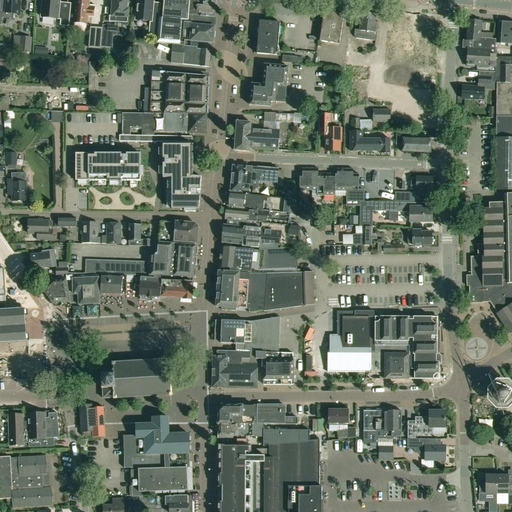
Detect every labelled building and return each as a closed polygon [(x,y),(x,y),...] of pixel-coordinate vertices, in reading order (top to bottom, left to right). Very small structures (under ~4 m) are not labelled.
[(21,1),(19,1),(19,0),(6,0),(6,1),(0,0),(0,4),(0,10),(2,10),(1,18),(13,19),(14,14),(20,14),(21,1)] [(42,0),(41,17),(61,19),(61,25),(69,26),(70,12),(63,12),(63,8),(59,7),(59,0),(42,0)] [(94,17),(95,5),(89,5),(89,0),(75,0),(73,23),(86,25),(87,17),(94,17)] [(126,0),(112,0),(112,16),(109,16),(109,22),(115,22),(115,24),(120,24),(121,26),(127,26),(128,24),(129,17),(128,16),(128,9),(126,9),(126,0)] [(159,8),(160,8),(160,3),(154,3),(154,0),(136,0),(134,21),(150,22),(148,36),(157,37),(159,8)] [(159,8),(157,37),(156,42),(184,45),(184,40),(213,42),(214,26),(213,26),(214,17),(215,17),(216,4),(214,1),(205,0),(200,0),(199,0),(164,0),(163,8),(160,8),(159,8)] [(319,41),(339,44),(344,14),(324,11),(319,41)] [(374,24),(375,15),(362,13),(359,30),(355,29),(353,38),(369,40),(369,39),(375,40),(376,32),(375,32),(376,24),(374,24)] [(425,15),(391,13),(390,30),(430,33),(431,21),(424,21),(425,15)] [(490,39),(490,38),(480,38),(481,22),(467,20),(465,40),(470,40),(470,48),(468,48),(466,66),(476,67),(476,71),(494,73),(496,51),(495,51),(495,40),(490,39)] [(254,47),(257,48),(256,54),(277,55),(280,23),(259,21),(258,38),(255,38),(254,47)] [(500,22),(498,43),(508,44),(508,45),(511,45),(511,22),(510,22),(509,23),(507,23),(506,22),(502,22),(501,23),(500,22)] [(102,25),(102,28),(101,28),(100,37),(102,37),(101,44),(101,47),(112,48),(113,36),(117,36),(117,25),(108,25),(107,26),(102,25)] [(100,37),(101,28),(90,27),(88,47),(100,48),(101,47),(101,44),(102,37),(100,37)] [(31,53),(32,38),(14,36),(12,52),(31,53)] [(440,59),(439,43),(404,45),(404,52),(408,52),(408,60),(414,60),(413,57),(419,57),(419,60),(440,59)] [(171,63),(182,64),(209,67),(211,50),(197,48),(197,47),(172,45),(171,63)] [(0,64),(7,65),(8,55),(0,54),(0,64)] [(282,62),(301,64),(301,58),(297,58),(297,57),(282,55),(282,62)] [(511,189),(511,57),(503,57),(503,65),(499,65),(499,82),(497,82),(496,138),(497,138),(496,190),(511,189)] [(76,73),(89,74),(89,63),(76,62),(76,73)] [(262,84),(251,83),(249,104),(270,106),(270,101),(284,102),(287,66),(264,64),(262,84)] [(119,77),(117,68),(107,70),(108,78),(119,77)] [(144,102),(143,102),(143,113),(150,113),(150,114),(204,115),(204,114),(206,76),(152,71),(151,88),(145,88),(144,102)] [(413,73),(413,84),(426,85),(426,73),(413,73)] [(362,95),(372,94),(371,83),(362,83),(362,95)] [(478,87),(463,86),(462,98),(477,99),(477,97),(483,98),(484,86),(478,85),(478,87)] [(373,110),(373,122),(390,122),(390,110),(373,110)] [(143,113),(122,113),(122,135),(130,135),(131,129),(142,129),(142,135),(150,135),(154,135),(154,131),(205,132),(205,114),(204,114),(204,115),(150,114),(150,113),(143,113)] [(263,113),(263,122),(274,122),(275,113),(263,113)] [(325,136),(325,141),(326,141),(326,150),(339,150),(339,141),(341,141),(341,134),(340,134),(340,128),(331,128),(331,114),(318,114),(318,136),(325,136)] [(360,131),(360,118),(351,118),(351,131),(360,131)] [(236,121),(234,150),(248,151),(249,148),(278,150),(279,130),(250,128),(250,122),(236,121)] [(52,133),(60,133),(59,122),(51,123),(52,133)] [(396,131),(396,145),(402,145),(402,152),(431,153),(431,139),(409,138),(409,132),(396,131)] [(372,152),(372,151),(381,151),(381,153),(389,153),(389,139),(362,139),(362,132),(350,132),(350,151),(367,151),(367,152),(372,152)] [(163,158),(162,158),(162,164),(163,164),(163,178),(167,178),(167,207),(171,207),(171,209),(185,209),(185,212),(195,212),(195,209),(199,209),(199,205),(200,196),(201,190),(200,190),(201,177),(192,177),(192,145),(163,145),(163,158)] [(6,153),(6,166),(17,166),(17,153),(6,153)] [(121,154),(95,154),(95,153),(89,153),(89,154),(76,154),(76,160),(75,160),(75,164),(75,181),(78,181),(86,181),(89,181),(95,181),(98,181),(106,181),(107,181),(108,181),(110,181),(117,181),(120,181),(127,181),(130,181),(137,181),(140,181),(140,176),(142,176),(142,167),(140,167),(140,154),(127,154),(127,153),(121,153),(121,154)] [(229,190),(229,191),(232,192),(246,193),(275,196),(278,168),(257,166),(257,168),(233,165),(231,184),(230,185),(229,190)] [(302,168),(302,177),(300,177),(300,190),(311,190),(312,168),(302,168)] [(311,190),(317,191),(317,195),(323,195),(323,176),(318,176),(318,168),(312,168),(311,190)] [(346,191),(346,169),(337,169),(337,173),(335,173),(335,196),(335,191),(346,191)] [(346,201),(358,202),(358,189),(358,174),(353,174),(353,169),(346,169),(346,191),(346,196),(346,201)] [(27,182),(26,182),(26,173),(11,174),(11,180),(8,180),(8,195),(12,195),(12,201),(27,201),(27,199),(29,199),(29,190),(27,190),(27,182)] [(323,195),(335,196),(335,173),(325,173),(325,176),(323,176),(323,195)] [(417,176),(417,178),(411,177),(410,189),(416,190),(416,195),(425,195),(425,189),(432,189),(433,177),(417,176)] [(232,192),(229,191),(227,207),(289,214),(290,214),(292,199),(275,198),(275,196),(246,193),(232,192)] [(394,202),(410,202),(411,192),(394,192),(394,202)] [(471,282),(469,282),(469,303),(482,303),(482,300),(488,300),(497,313),(496,314),(510,334),(511,332),(511,193),(505,194),(505,202),(489,203),(489,208),(482,209),(483,244),(477,244),(477,256),(470,256),(471,282)] [(410,202),(394,202),(360,202),(360,225),(372,226),(372,211),(408,212),(408,213),(410,213),(410,221),(432,222),(432,210),(415,209),(415,202),(410,202)] [(227,207),(225,219),(227,219),(268,223),(268,219),(289,221),(289,214),(227,207)] [(75,227),(75,217),(59,217),(59,218),(55,218),(54,226),(59,226),(59,227),(75,227)] [(226,225),(223,225),(222,243),(242,245),(242,247),(259,248),(259,245),(279,247),(298,248),(300,227),(288,226),(289,221),(268,219),(268,223),(227,219),(226,225)] [(48,220),(29,220),(28,234),(37,234),(37,240),(53,240),(53,230),(48,230),(48,220)] [(168,222),(167,231),(160,230),(159,243),(196,245),(196,242),(197,242),(198,227),(195,224),(176,222),(176,223),(168,222)] [(97,224),(97,223),(83,223),(82,223),(82,243),(100,244),(100,238),(100,237),(97,237),(97,224)] [(118,244),(118,243),(120,243),(120,224),(107,224),(107,237),(102,237),(102,243),(109,243),(109,244),(118,244)] [(140,242),(140,240),(140,226),(138,226),(137,224),(134,224),(133,226),(129,226),(129,246),(150,246),(150,241),(140,242)] [(372,226),(362,226),(355,227),(355,235),(352,235),(352,245),(362,245),(371,245),(372,226)] [(413,230),(408,230),(408,244),(413,244),(413,245),(431,245),(431,232),(420,232),(420,230),(413,230)] [(341,234),(342,244),(351,244),(351,234),(341,234)] [(404,252),(404,246),(384,246),(384,240),(378,240),(378,243),(377,243),(377,253),(383,253),(384,252),(404,252)] [(193,278),(196,245),(159,243),(158,251),(155,250),(154,251),(152,254),(152,255),(151,255),(151,262),(86,260),(85,274),(193,278)] [(219,270),(256,273),(297,272),(297,266),(295,266),(295,255),(297,254),(296,249),(261,250),(240,249),(221,247),(219,267),(220,267),(219,270)] [(33,270),(57,266),(54,249),(42,251),(42,253),(31,255),(33,270)] [(0,342),(28,341),(26,310),(7,312),(4,273),(4,271),(0,271),(0,342)] [(314,273),(296,273),(268,274),(260,274),(249,274),(219,271),(216,307),(222,307),(221,310),(236,311),(236,308),(249,310),(248,312),(251,313),(264,311),(268,311),(314,306),(314,273)] [(79,305),(99,304),(99,293),(98,293),(97,275),(80,276),(80,279),(73,279),(73,276),(67,276),(71,294),(79,294),(79,305)] [(69,295),(71,294),(67,276),(57,276),(44,278),(49,283),(43,289),(55,304),(71,304),(69,295)] [(122,278),(101,276),(100,293),(101,293),(101,295),(107,296),(108,294),(121,295),(122,278)] [(140,296),(139,295),(139,301),(145,301),(145,302),(153,303),(153,302),(160,302),(160,297),(159,297),(160,277),(154,277),(154,278),(141,277),(140,296)] [(161,297),(169,297),(169,298),(175,299),(175,298),(180,298),(180,299),(191,299),(193,282),(184,282),(162,281),(161,297)] [(371,355),(380,355),(381,358),(385,358),(384,379),(434,379),(438,375),(439,358),(436,358),(436,342),(436,321),(432,317),(374,317),(374,311),(354,311),(355,317),(342,317),(342,335),(330,335),(330,351),(328,351),(328,373),(371,373),(371,355)] [(235,350),(259,351),(275,352),(278,353),(279,317),(252,322),(221,321),(220,343),(235,344),(235,350)] [(278,353),(275,352),(259,351),(259,359),(266,359),(265,385),(266,385),(266,384),(279,384),(279,385),(280,385),(280,384),(291,384),(291,385),(292,385),(293,353),(278,353)] [(216,357),(213,357),(212,388),(257,389),(257,363),(249,363),(249,352),(216,352),(216,357)] [(170,360),(112,363),(112,370),(104,370),(105,375),(101,375),(102,389),(103,399),(172,395),(170,360)] [(498,386),(493,391),(493,397),(498,402),(505,403),(509,398),(510,391),(505,386),(498,386)] [(80,406),(82,431),(82,438),(101,436),(99,405),(93,406),(93,405),(80,406)] [(284,417),(284,405),(254,405),(254,407),(242,407),(242,406),(221,405),(218,409),(218,424),(219,424),(242,424),(273,424),(297,424),(297,417),(284,417)] [(329,410),(329,423),(347,424),(347,411),(329,410)] [(401,411),(363,410),(363,444),(378,444),(378,439),(386,439),(386,431),(391,431),(391,434),(401,434),(401,411)] [(407,421),(407,438),(415,438),(415,434),(421,434),(432,434),(432,427),(445,427),(445,411),(429,411),(429,417),(415,417),(415,421),(407,421)] [(23,416),(8,416),(9,445),(24,444),(24,443),(28,443),(29,448),(54,447),(54,438),(59,437),(57,413),(29,414),(29,416),(23,416)] [(131,497),(155,496),(155,492),(187,491),(187,467),(189,467),(188,434),(168,435),(167,419),(167,417),(163,417),(150,417),(151,424),(136,424),(136,435),(123,436),(124,467),(130,467),(131,497)] [(242,424),(219,424),(219,436),(220,436),(220,445),(246,446),(246,436),(263,436),(263,444),(262,444),(262,445),(273,444),(273,443),(273,442),(294,442),(294,433),(273,433),(273,424),(242,424)] [(355,427),(346,427),(346,430),(337,430),(337,437),(347,436),(347,438),(355,437),(355,427)] [(392,439),(386,439),(378,439),(378,444),(378,446),(378,460),(393,460),(393,446),(392,446),(392,439)] [(431,440),(407,439),(407,449),(414,449),(414,453),(425,453),(425,460),(444,460),(444,446),(431,446),(431,440)] [(219,500),(218,500),(217,511),(321,511),(321,487),(319,487),(319,440),(269,445),(269,456),(250,456),(250,446),(246,446),(220,445),(218,445),(218,450),(219,450),(219,473),(218,472),(218,487),(219,487),(219,500)] [(45,488),(44,474),(46,474),(47,465),(45,456),(10,457),(10,456),(0,456),(0,498),(7,499),(7,502),(12,502),(12,508),(52,506),(52,496),(51,487),(45,488)] [(486,480),(479,480),(479,494),(497,494),(497,475),(486,475),(486,480)] [(508,475),(497,475),(497,494),(504,494),(504,496),(507,496),(507,505),(511,504),(511,483),(508,483),(508,475)] [(160,510),(160,509),(169,509),(169,511),(189,511),(190,505),(187,505),(187,495),(173,496),(173,497),(127,498),(127,506),(140,506),(139,511),(146,511),(160,510)] [(123,511),(124,506),(127,506),(127,498),(112,499),(113,506),(103,506),(103,511),(123,511)] [(497,511),(497,505),(497,501),(489,501),(488,511),(497,511)]
